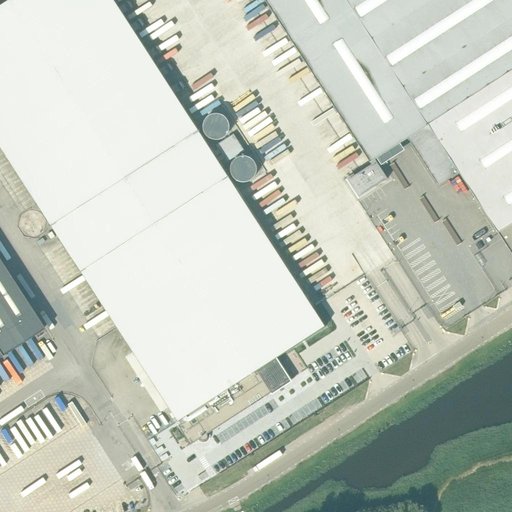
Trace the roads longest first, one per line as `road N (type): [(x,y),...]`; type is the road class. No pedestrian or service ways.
road 1 (unknown): [(439,364),(189,0)]
road 2 (unclassified): [(201,511),(511,317)]
road 3 (unknown): [(0,505),(130,443)]
